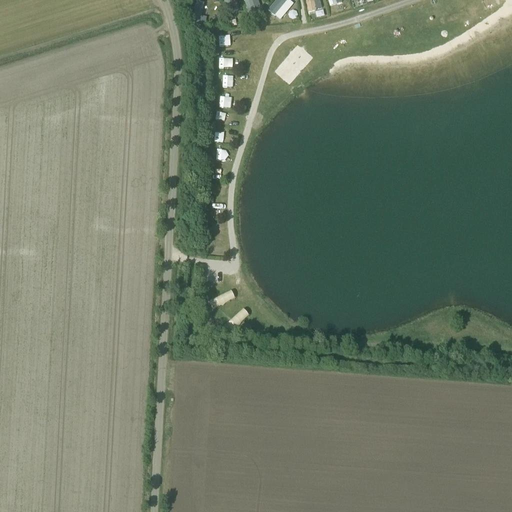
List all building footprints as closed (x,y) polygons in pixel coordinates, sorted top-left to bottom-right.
[(235,0),(222,0),(226,14),(238,11),(235,0)] [(275,0),(266,11),(277,22),(293,5),(287,0),(275,0)] [(303,0),(307,14),(322,10),(319,0),(303,0)] [(258,1),(246,1),(246,14),(258,14),(258,1)] [(204,27),(204,21),(201,20),(203,4),(193,3),(191,25),(204,27)] [(217,45),(226,49),(231,39),(222,35),(217,45)] [(229,69),(230,58),(220,58),(220,68),(229,69)] [(218,75),(218,87),(232,87),(233,76),(218,75)] [(223,96),(222,105),(235,106),(237,98),(223,96)] [(220,114),(219,123),(228,124),(229,115),(220,114)] [(219,154),(225,154),(225,148),(210,147),(210,158),(219,158),(219,154)] [(211,179),(220,180),(221,169),(212,169),(211,179)] [(208,187),(208,195),(216,195),(217,187),(208,187)] [(207,208),(207,218),(227,218),(227,208),(207,208)]
